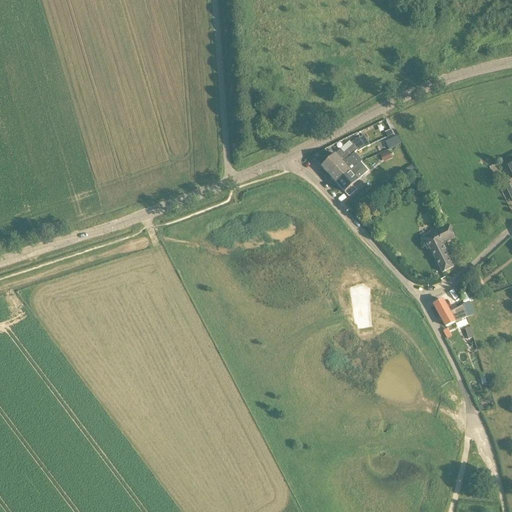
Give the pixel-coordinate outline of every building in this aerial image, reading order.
[(321,167),(328,175),(342,163),(353,154),(356,152),(369,145),(363,136),(351,143),(353,146),(344,154),(341,150),(332,158),(327,153),(317,162),(321,167)] [(384,162),(393,159),(390,151),(381,154),(384,162)] [(328,175),(336,184),(350,170),(350,171),(360,163),(353,154),(342,163),(328,175)] [(404,177),(414,170),(411,166),(401,173),(404,177)] [(354,175),(350,171),(350,170),(336,184),(344,193),(345,193),(349,197),(356,191),(352,186),(359,180),(358,180),(368,171),(364,167),(354,175)] [(425,201),(430,199),(428,193),(422,196),(425,201)] [(441,245),(454,238),(448,225),(422,239),(427,249),(430,248),(443,273),(453,268),(441,245)] [(484,288),(480,278),(472,282),(476,292),(484,288)] [(434,305),(446,327),(467,317),(463,306),(449,312),(442,300),(434,305)] [(467,317),(474,315),(470,302),(463,306),(467,317)] [(471,350),(476,348),(470,328),(465,329),(469,340),(466,341),(471,350)]
